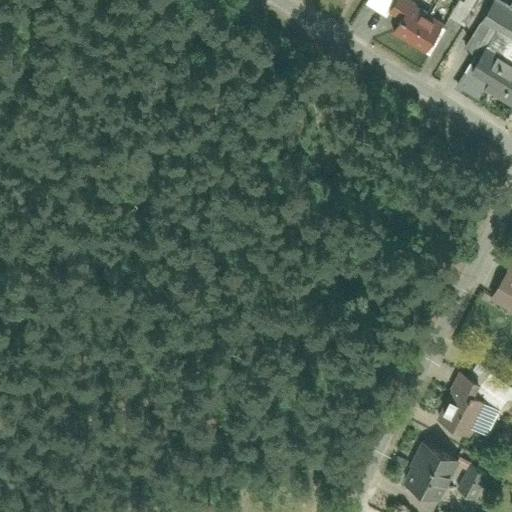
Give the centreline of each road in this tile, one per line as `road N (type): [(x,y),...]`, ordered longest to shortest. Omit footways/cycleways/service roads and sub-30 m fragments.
road 1 (residential): [(348,511),(357,480),(511,192)]
road 2 (residential): [(272,0),(511,156)]
